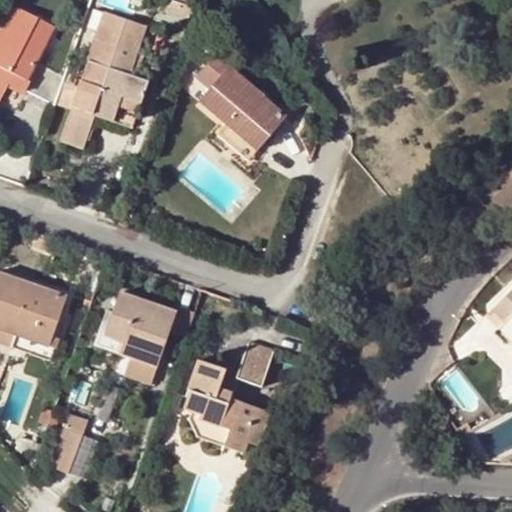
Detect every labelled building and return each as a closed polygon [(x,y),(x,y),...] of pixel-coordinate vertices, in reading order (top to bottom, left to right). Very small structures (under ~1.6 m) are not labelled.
[(54,104),(64,76),(33,61),(52,28),(13,6),(0,30),(0,66),(28,82),(24,90),(54,105),(54,104)] [(70,110),(60,140),(79,147),(92,114),(131,127),(146,82),(135,77),(128,76),(137,52),(144,26),(103,12),(81,78),(65,73),(64,76),(54,104),(70,110)] [(144,54),(137,52),(128,76),(135,77),(144,54)] [(28,82),(0,66),(0,77),(5,80),(24,90),(28,82)] [(199,100),(226,125),(255,151),(287,116),(229,67),(199,100)] [(249,159),(255,151),(226,125),(218,134),(249,159)] [(65,296),(0,273),(0,329),(48,346),(65,296)] [(502,322),(506,319),(510,315),(511,317),(511,289),(491,310),(502,322)] [(166,334),(174,312),(118,294),(104,335),(132,345),(127,356),(130,357),(156,366),(166,334)] [(184,339),(191,319),(174,312),(166,334),(184,339)] [(48,346),(0,329),(0,343),(49,360),(53,347),(48,346)] [(132,345),(104,335),(97,333),(94,345),(127,356),(132,345)] [(272,352),(247,343),(235,377),(259,385),(272,352)] [(156,366),(130,357),(124,376),(149,384),(156,366)] [(182,409),(190,411),(198,415),(197,420),(227,430),(222,444),(243,452),(246,442),(258,409),(228,397),(230,393),(217,389),(223,370),(196,360),(186,390),(189,391),(182,409)] [(268,412),(258,409),(246,442),(257,445),(268,412)] [(196,436),(222,444),(227,430),(197,420),(198,415),(190,411),(188,419),(196,436)] [(86,421),(67,413),(47,466),(67,473),(86,421)] [(511,463),(511,455),(497,459),(498,463),(511,463)]
